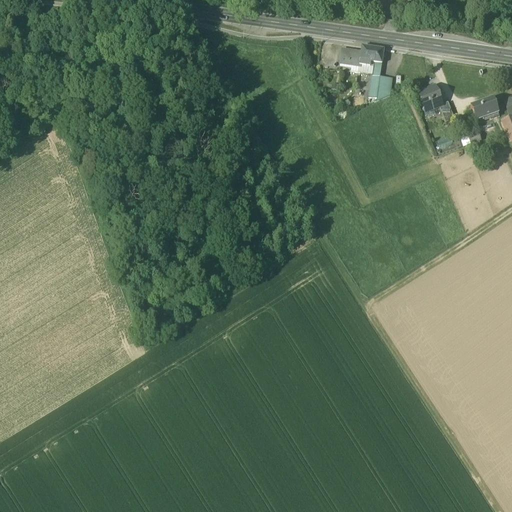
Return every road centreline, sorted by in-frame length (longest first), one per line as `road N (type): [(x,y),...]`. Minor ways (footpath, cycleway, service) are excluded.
road 1 (track): [(495,511),(190,33),(190,9)]
road 2 (secondary): [(511,56),(117,0)]
